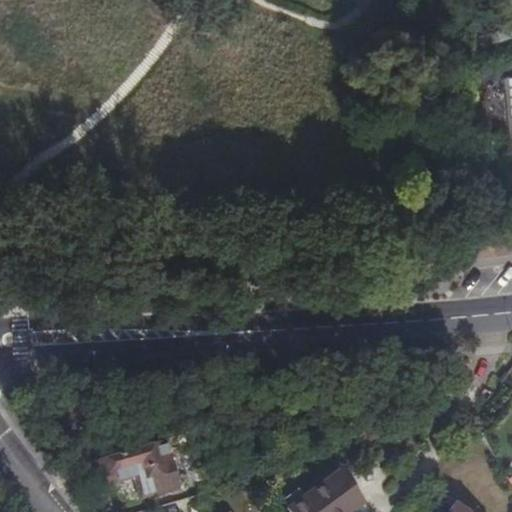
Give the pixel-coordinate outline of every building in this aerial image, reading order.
[(119,454),(154,444),(149,424),(136,427),(113,434),(119,454)] [(119,454),(113,434),(87,442),(93,461),(95,460),(119,454)] [(119,454),(95,460),(102,484),(134,475),(141,498),(172,489),(176,483),(165,441),(160,442),(154,444),(119,454)] [(78,465),(93,461),(87,442),(73,446),(78,465)] [(289,511),(349,511),(363,502),(338,471),(287,509),(289,511)] [(479,511),(482,509),(445,481),(422,511),(479,511)]
